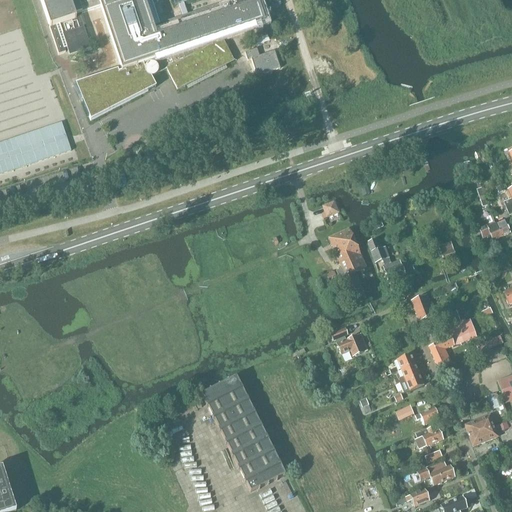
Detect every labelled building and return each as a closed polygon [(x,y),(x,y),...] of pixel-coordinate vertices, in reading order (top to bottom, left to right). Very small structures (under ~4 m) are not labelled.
[(40,0),(50,28),(49,28),(58,55),(59,55),(66,53),(68,52),(69,56),(91,49),(88,40),(84,30),(84,28),(83,28),(78,14),(79,14),(81,13),(100,7),(103,6),(121,62),(124,71),(118,73),(117,71),(75,85),(89,117),(90,122),(156,88),(151,78),(152,78),(153,78),(154,77),(155,77),(156,76),(156,75),(165,71),(167,70),(178,90),(176,91),(177,92),(234,62),(234,61),(232,62),(221,41),(215,44),(214,41),(223,38),(264,24),(257,3),(257,4),(243,8),(242,6),(242,5),(243,4),(243,3),(244,2),(244,1),(244,0),(243,0),(229,0),(230,0),(230,1),(230,2),(230,3),(231,4),(231,5),(232,5),(232,6),(233,7),(234,7),(235,7),(236,7),(236,11),(229,13),(228,8),(223,10),(224,14),(214,18),(211,7),(187,15),(179,18),(159,25),(151,0),(40,0)] [(252,41),(254,47),(262,44),(260,38),(252,41)] [(245,54),(247,61),(251,60),(257,76),(279,69),(274,52),(259,57),(256,50),(245,54)] [(422,158),(399,164),(401,170),(423,163),(422,158)] [(365,179),(358,181),(362,197),(369,195),(365,179)] [(501,184),(495,187),(498,194),(504,192),(501,184)] [(477,192),(482,209),(487,207),(482,191),(477,192)] [(333,203),(323,208),(327,218),(338,214),(333,203)] [(510,219),(496,225),(497,228),(502,238),(510,234),(506,226),(511,224),(510,219)] [(497,228),(496,225),(487,229),(486,227),(478,230),(482,240),(489,237),(492,242),(502,238),(497,228)] [(330,238),(338,258),(358,251),(349,230),(330,238)] [(388,283),(405,277),(399,262),(390,265),(388,259),(389,259),(384,248),(378,251),(375,241),(367,244),(375,265),(382,262),(384,268),(382,268),(388,283)] [(438,247),(443,264),(455,260),(450,243),(438,247)] [(358,251),(338,258),(342,270),(337,273),(347,296),(361,290),(354,274),(366,269),(358,251)] [(511,290),(503,294),(508,306),(511,304),(511,290)] [(411,305),(419,325),(434,319),(426,299),(411,305)] [(456,312),(437,319),(440,328),(459,321),(456,312)] [(469,333),(464,320),(455,323),(455,324),(439,330),(442,340),(436,342),(437,345),(430,348),(429,350),(435,364),(438,366),(449,361),(444,350),(474,337),(472,332),(469,333)] [(346,337),(343,331),(330,336),(333,342),(346,337)] [(360,335),(336,345),(341,357),(350,353),(352,358),(367,352),(360,335)] [(482,355),(487,366),(505,357),(501,346),(482,355)] [(396,361),(401,372),(414,366),(410,356),(396,361)] [(401,372),(405,382),(418,376),(414,366),(401,372)] [(418,376),(405,382),(399,385),(403,395),(423,387),(418,376)] [(201,396),(250,493),(285,476),(234,377),(201,396)] [(511,377),(497,383),(504,402),(511,398),(511,377)] [(383,385),(386,390),(393,387),(390,382),(383,385)] [(485,398),(490,411),(502,407),(497,394),(485,398)] [(359,403),(362,409),(368,406),(366,400),(359,403)] [(413,415),(409,407),(394,413),(398,421),(413,415)] [(415,417),(416,422),(421,420),(424,427),(438,421),(433,409),(415,417)] [(464,427),(468,437),(493,428),(489,417),(464,427)] [(438,431),(434,433),(432,428),(415,435),(417,440),(414,441),(419,451),(426,448),(443,442),(438,431)] [(493,428),(468,437),(472,448),(497,438),(493,428)] [(424,458),(427,464),(442,459),(439,452),(424,458)] [(416,474),(420,482),(429,479),(433,488),(454,479),(449,467),(446,469),(444,463),(416,474)] [(0,511),(15,511),(16,511),(2,469),(0,469),(0,511)] [(411,501),(412,503),(414,508),(429,502),(424,491),(395,502),(397,507),(409,503),(409,502),(411,501)] [(459,511),(466,509),(462,498),(440,507),(441,511),(459,511)]
